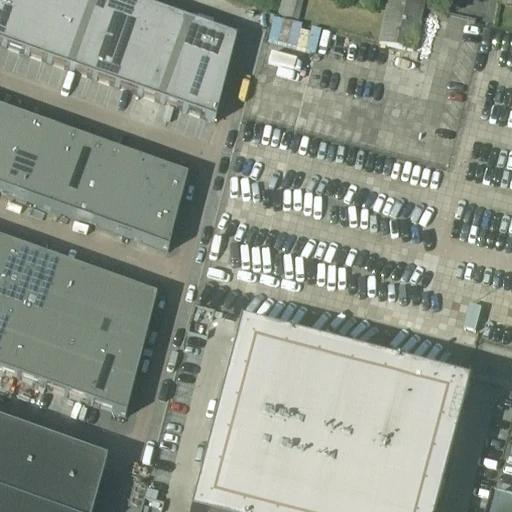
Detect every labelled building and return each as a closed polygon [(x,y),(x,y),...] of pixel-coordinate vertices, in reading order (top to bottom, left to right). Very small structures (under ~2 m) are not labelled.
[(236,43),(115,0),(0,0),(0,49),(214,127),(236,43)] [(302,0),(281,0),(277,20),(296,25),(302,0)] [(423,12),(425,0),(386,0),(377,46),(414,54),(423,12)] [(185,182),(162,174),(0,115),(0,194),(167,255),(185,182)] [(154,302),(107,285),(0,246),(0,376),(124,421),(154,302)] [(237,332),(189,511),(433,511),(465,392),(237,332)] [(0,511),(92,511),(104,467),(0,429),(0,511)] [(511,511),(511,503),(492,498),(487,511),(511,511)]
